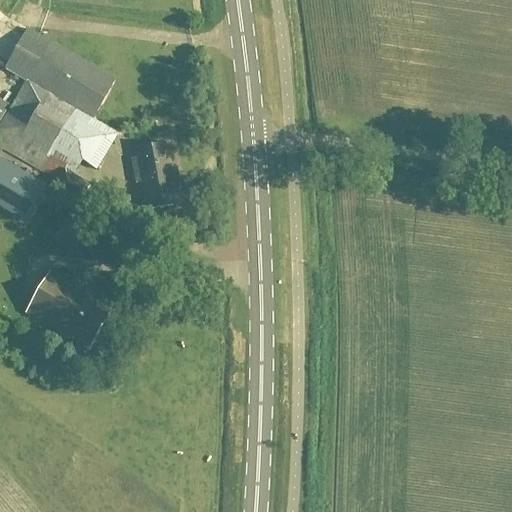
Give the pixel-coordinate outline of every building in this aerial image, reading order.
[(98,219),(110,199),(74,178),(81,165),(94,173),(116,137),(92,123),(114,84),(27,33),(4,72),(27,86),(0,130),(0,149),(58,184),(53,193),(98,219)] [(0,102),(0,125),(11,109),(0,102)] [(135,184),(177,177),(172,146),(130,153),(135,184)] [(0,211),(24,226),(39,200),(22,190),(28,179),(0,162),(0,211)] [(177,177),(135,184),(141,215),(183,207),(177,177)] [(62,235),(81,245),(87,233),(68,223),(62,235)] [(88,353),(112,312),(50,275),(25,316),(88,353)]
